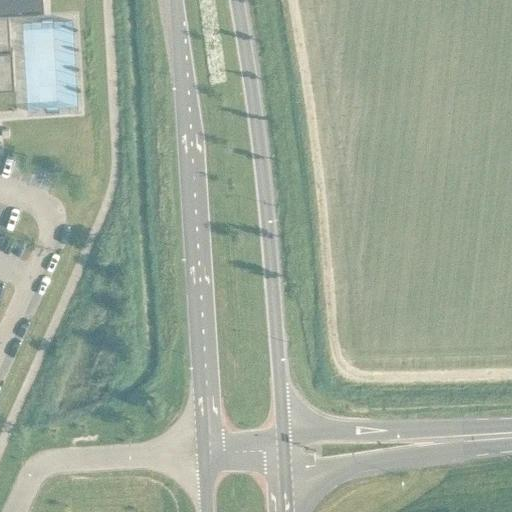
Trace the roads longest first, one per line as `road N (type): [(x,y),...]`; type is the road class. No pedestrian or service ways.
road 1 (secondary): [(176,0),(210,465)]
road 2 (secondary): [(289,463),(273,253),(240,0)]
road 3 (tertiary): [(289,463),(511,449)]
road 4 (residential): [(24,511),(33,487),(54,472),(210,465)]
